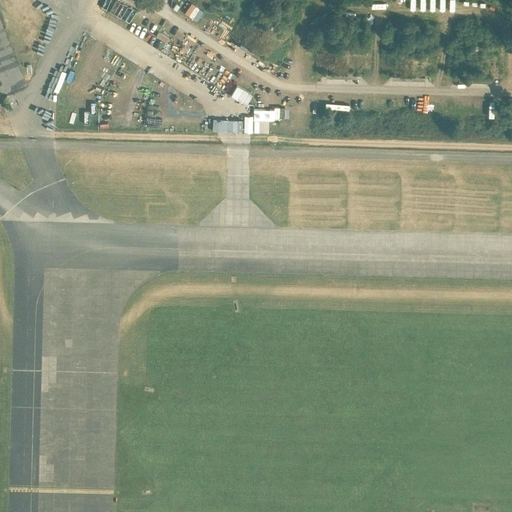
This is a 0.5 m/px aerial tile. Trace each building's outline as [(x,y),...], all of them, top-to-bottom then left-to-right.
[(186,0),(223,13),(227,13),(231,12),(235,10),(237,6),(239,0),(186,0)] [(250,0),(231,37),(277,65),(298,24),(299,20),(299,16),(297,12),(295,9),(279,0),(250,0)] [(319,24),(318,28),(316,72),(369,74),(371,30),(370,26),(368,23),(364,20),(360,19),(329,18),(325,19),(321,21),(319,24)] [(385,26),(384,30),(382,74),(436,75),(438,32),(437,28),(434,25),(431,22),(427,21),(396,20),(391,21),(388,23),(385,26)] [(452,30),(451,34),(449,76),(503,77),(504,35),(503,31),(501,27),(498,25),(494,24),(462,23),(458,24),(454,26),(452,30)]
